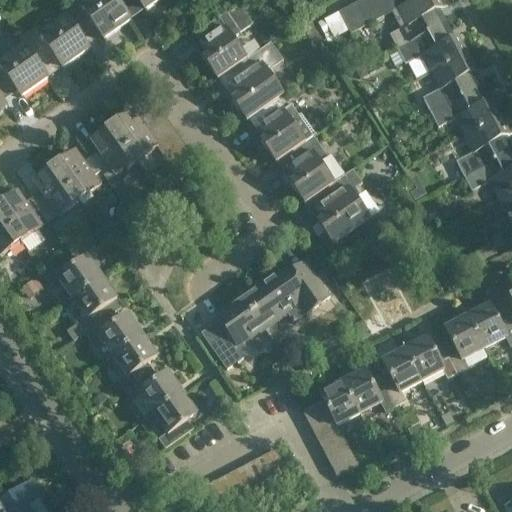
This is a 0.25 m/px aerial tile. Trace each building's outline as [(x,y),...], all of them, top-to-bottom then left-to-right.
[(80,0),(75,0),(61,10),(77,33),(91,22),(104,41),(131,23),(114,0),(93,0),(85,6),(80,0)] [(114,0),(131,23),(131,22),(118,4),(123,0),(137,0),(146,12),(162,0),(114,0)] [(383,19),(372,0),(366,0),(360,3),(372,25),(383,19)] [(393,14),(386,0),(372,0),(383,19),(393,14)] [(404,8),(399,0),(386,0),(393,14),(399,11),(404,8)] [(418,0),(414,2),(404,8),(399,11),(407,28),(390,37),(398,52),(442,29),(434,15),(449,7),(445,0),(418,0)] [(372,25),(360,3),(350,8),(362,30),(372,25)] [(362,30),(350,8),(339,14),(351,36),(362,30)] [(38,26),(20,39),(35,61),(50,51),(63,70),(90,51),(77,33),(61,10),(60,11),(66,19),(44,35),(38,26)] [(231,72),(232,73),(271,45),(248,61),(229,34),(236,28),(227,14),(203,31),(209,40),(200,46),(208,56),(203,59),(218,80),(218,81),(218,82),(231,72)] [(442,29),(398,52),(405,66),(423,57),(432,74),(473,53),(463,35),(449,43),(442,29)] [(0,59),(0,86),(9,80),(22,99),(49,80),(35,61),(20,39),(19,40),(25,48),(2,63),(0,59)] [(271,45),(232,73),(238,82),(230,88),(237,98),(233,101),(247,122),(247,123),(284,97),(268,73),(284,63),(271,45)] [(473,53),(432,74),(441,91),(423,100),(431,115),(475,92),(468,78),(482,71),(473,53)] [(475,92),(431,115),(439,130),(456,121),(465,138),(506,116),(497,98),(482,106),(475,92)] [(284,97),(247,123),(261,114),(268,124),(259,130),(266,140),(262,143),(276,164),(306,143),(290,121),(298,116),(284,97)] [(133,113),(113,128),(137,163),(158,149),(152,142),(146,132),(166,118),(158,108),(142,119),(148,127),(145,130),(133,113)] [(511,127),(506,116),(465,138),(474,155),(456,164),(464,178),(508,155),(501,142),(511,135),(511,127)] [(146,132),(152,142),(172,128),(166,118),(146,132)] [(137,163),(113,128),(92,142),(103,159),(95,164),(101,173),(109,167),(117,178),(137,163)] [(172,128),(152,142),(158,149),(160,152),(179,138),(172,128)] [(179,138),(160,152),(166,161),(186,148),(179,138)] [(306,143),(276,164),(277,165),(290,156),(296,165),(287,171),(295,181),(290,184),(305,205),(334,184),(321,165),(328,159),(313,138),(306,143)] [(186,148),(166,161),(174,171),(193,158),(186,148)] [(76,154),(55,168),(80,204),(100,189),(93,179),(101,173),(95,164),(87,170),(76,154)] [(511,162),(508,155),(464,178),(472,193),(489,184),(498,201),(511,193),(511,162)] [(193,158),(174,171),(180,181),(200,167),(193,158)] [(80,204),(55,168),(34,183),(46,199),(37,205),(43,213),(52,208),(59,218),(80,204)] [(334,184),(305,205),(305,206),(319,197),(325,205),(316,211),(323,221),(319,225),(333,245),(333,246),(334,247),(371,220),(352,193),(356,190),(347,176),(335,184),(334,184)] [(511,193),(498,201),(507,218),(490,227),(498,242),(511,234),(511,193)] [(18,194),(0,206),(0,213),(22,244),(42,230),(35,219),(43,213),(37,205),(29,211),(18,194)] [(22,244),(0,213),(0,257),(1,258),(22,244)] [(60,282),(73,301),(103,281),(88,259),(78,266),(73,258),(44,278),(51,288),(60,282)] [(264,279),(241,295),(265,330),(289,313),(296,323),(331,299),(306,264),(288,276),(290,278),(272,291),(264,279)] [(103,281),(73,301),(86,320),(78,326),(85,336),(113,317),(107,308),(117,301),(103,281)] [(265,330),(241,295),(218,311),(225,322),(203,338),(227,372),(250,356),(243,346),(265,330)] [(491,307),(468,319),(485,351),(506,340),(510,349),(511,347),(511,327),(504,332),(491,307)] [(119,325),(113,317),(85,336),(92,345),(100,339),(114,359),(143,338),(129,318),(119,325)] [(485,351),(468,319),(445,331),(458,355),(450,360),(458,376),(469,371),(464,362),(485,351)] [(143,338),(114,359),(127,378),(119,384),(126,394),(154,374),(148,366),(158,359),(143,338)] [(428,340),(406,352),(422,384),(443,373),(448,382),(458,376),(450,360),(441,364),(428,340)] [(422,384),(406,352),(383,363),(396,388),(388,392),(396,408),(406,403),(401,395),(422,384)] [(366,372),(343,384),(360,416),(381,405),(385,414),(396,408),(388,392),(379,397),(366,372)] [(159,381),(154,374),(126,394),(132,403),(140,397),(154,417),(184,396),(169,374),(159,381)] [(343,384),(321,396),(324,402),(330,413),(335,423),(338,428),(360,416),(343,384)] [(184,396),(154,417),(167,435),(159,441),(166,451),(181,440),(175,432),(198,416),(184,396)] [(309,424),(330,413),(324,402),(323,403),(303,413),(309,424)] [(314,434),(335,423),(330,413),(309,424),(314,434)] [(342,436),(338,428),(335,423),(314,434),(321,448),(342,436)] [(348,447),(342,436),(321,448),(326,458),(348,447)] [(332,468),(353,457),(348,447),(326,458),(332,468)] [(278,456),(276,452),(265,457),(276,479),(287,473),(278,456)] [(276,479),(265,457),(255,463),(266,484),(276,479)] [(358,467),(353,457),(332,468),(336,477),(337,479),(344,475),(358,467)] [(266,484),(255,463),(244,469),(255,490),(266,484)] [(255,490),(244,469),(233,474),(244,496),(255,490)] [(244,496),(233,474),(222,480),(233,501),(244,496)] [(233,501),(222,480),(212,486),(223,507),(233,501)] [(0,511),(46,511),(40,503),(46,500),(33,482),(13,496),(10,491),(0,497),(0,511)] [(212,511),(223,507),(212,486),(201,491),(212,511)] [(212,511),(201,491),(191,497),(198,511),(212,511)]
